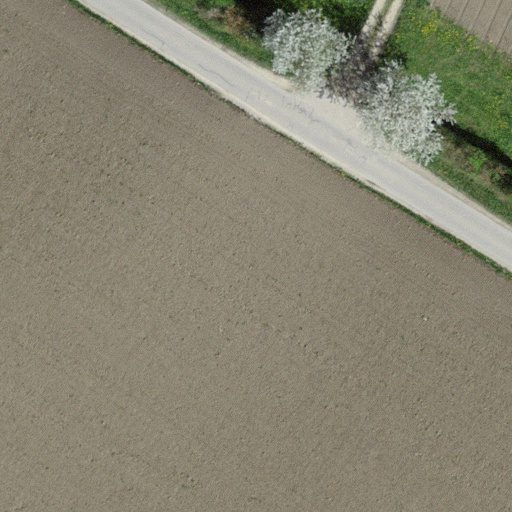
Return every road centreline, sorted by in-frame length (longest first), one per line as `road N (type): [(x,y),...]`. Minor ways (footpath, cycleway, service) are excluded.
road 1 (unclassified): [(114,0),(309,108),(511,238)]
road 2 (track): [(309,108),(363,0)]
